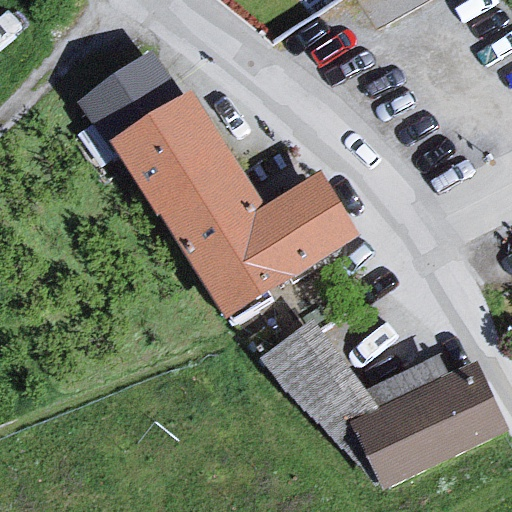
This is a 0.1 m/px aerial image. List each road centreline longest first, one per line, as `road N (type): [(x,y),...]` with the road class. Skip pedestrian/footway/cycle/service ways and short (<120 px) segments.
road 1 (residential): [(429,249),(281,90),(166,0)]
road 2 (track): [(116,0),(0,121)]
road 3 (residential): [(511,385),(429,249)]
